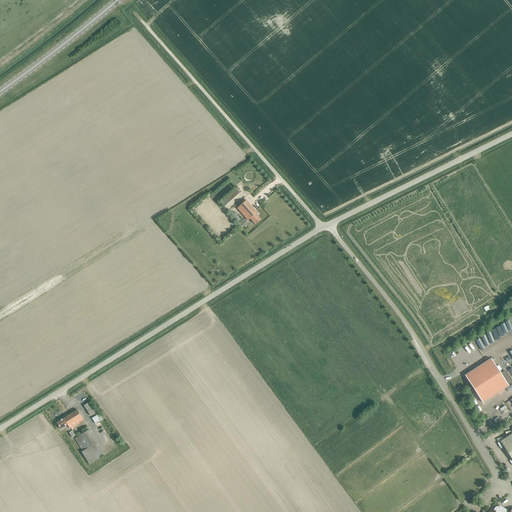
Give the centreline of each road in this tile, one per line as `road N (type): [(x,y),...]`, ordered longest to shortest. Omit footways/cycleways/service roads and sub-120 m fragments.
road 1 (unclassified): [(0,429),(322,226)]
road 2 (unclassified): [(496,478),(417,343),(328,224)]
road 3 (unclassified): [(322,226),(134,11)]
road 4 (unclassified): [(328,224),(511,132)]
road 5 (secondary): [(0,89),(117,0)]
